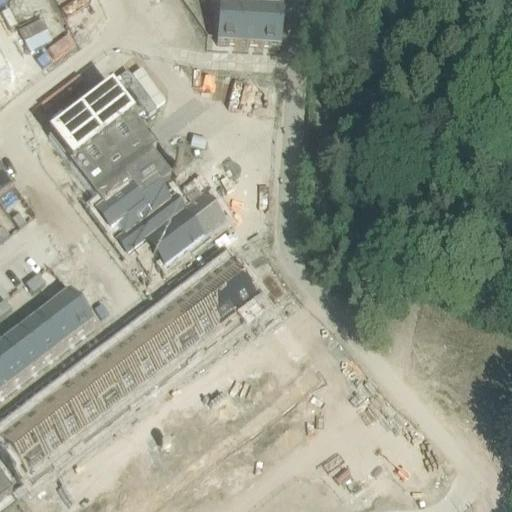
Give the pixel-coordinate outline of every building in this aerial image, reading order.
[(76,10),(79,17),(95,9),(92,2),(76,10)] [(218,4),(216,48),(237,49),(240,5),(218,4)] [(240,5),(237,49),(257,50),(260,6),(240,5)] [(260,6),(257,50),(279,51),(281,8),(260,6)] [(109,92),(48,139),(94,199),(89,203),(88,202),(87,203),(128,257),(140,247),(150,240),(170,267),(190,251),(224,225),(204,197),(201,200),(193,190),(173,205),(160,188),(169,182),(149,156),(154,152),(109,92)] [(322,143),(322,152),(331,153),(331,143),(322,143)] [(307,156),(306,165),(315,166),(316,157),(307,156)] [(178,167),(169,174),(176,183),(185,176),(178,167)] [(0,173),(0,206),(5,213),(19,202),(12,192),(13,191),(0,173)] [(17,218),(11,223),(18,232),(24,227),(17,218)] [(211,281),(208,283),(235,320),(255,305),(227,268),(224,271),(225,273),(212,283),(211,281)] [(37,277),(31,282),(38,291),(45,286),(37,277)] [(31,282),(25,287),(32,296),(38,291),(31,282)] [(192,295),(189,298),(216,334),(235,320),(208,283),(204,286),(206,287),(193,297),(192,295)] [(64,292),(47,305),(50,309),(51,309),(74,340),(91,327),(64,292)] [(173,310),(169,312),(197,349),(216,334),(189,298),(185,300),(187,302),(174,312),(173,310)] [(4,302),(0,305),(0,310),(5,317),(11,312),(4,302)] [(50,309),(34,321),(58,352),(74,340),(51,309),(50,309)] [(153,324),(150,327),(178,363),(197,349),(169,312),(166,315),(168,317),(155,326),(153,324)] [(19,333),(18,334),(42,365),(58,352),(34,321),(19,333)] [(134,339),(131,341),(159,378),(178,363),(150,327),(147,329),(149,331),(136,341),(134,339)] [(16,329),(0,341),(0,343),(25,377),(42,365),(18,334),(19,333),(16,329)] [(115,354),(112,356),(140,393),(159,378),(131,341),(128,344),(130,346),(117,355),(115,354)] [(0,343),(0,377),(9,389),(25,377),(0,343)] [(96,368),(93,371),(121,407),(140,393),(112,356),(109,358),(110,360),(98,370),(96,368)] [(77,383),(74,385),(102,422),(121,407),(93,371),(90,373),(91,375),(78,385),(77,383)] [(0,377),(0,396),(9,389),(0,377)] [(58,397),(55,400),(83,436),(102,422),(74,385),(71,387),(72,389),(59,399),(58,397)] [(39,412),(36,414),(64,451),(83,436),(55,400),(52,402),(53,404),(40,414),(39,412)] [(20,426),(17,429),(45,465),(64,451),(36,414),(33,417),(34,418),(21,428),(20,426)] [(1,441),(0,441),(0,447),(25,480),(45,465),(17,429),(14,431),(15,433),(2,443),(1,441)] [(0,485),(0,507),(10,499),(0,485)]
